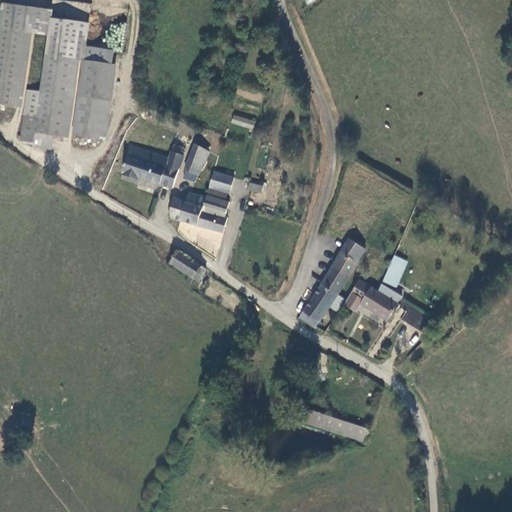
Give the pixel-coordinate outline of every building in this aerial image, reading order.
[(49,51),(42,114),(40,130),(59,132),(68,133),(77,55),(88,56),(115,59),(117,46),(90,43),(92,20),(54,15),(55,7),(5,2),(2,26),(29,29),(52,32),(49,51)] [(0,102),(20,104),(29,29),(2,26),(0,44),(0,102)] [(115,59),(88,56),(80,131),(106,134),(115,59)] [(39,145),(40,130),(42,114),(44,101),(38,100),(32,107),(31,112),(28,112),(25,136),(39,145)] [(253,129),(255,120),(233,115),(231,123),(253,129)] [(57,147),(59,132),(40,130),(39,145),(57,147)] [(203,173),(216,149),(202,142),(193,168),(203,173)] [(125,169),(177,185),(182,166),(186,154),(173,150),(171,156),(150,150),(132,145),(125,169)] [(241,181),(220,172),(215,187),(235,196),(241,181)] [(261,192),(261,185),(248,183),(247,191),(261,192)] [(213,195),(212,197),(194,191),(191,201),(186,219),(220,231),(226,234),(231,219),(229,218),(235,205),(213,195)] [(172,214),(186,219),(191,201),(178,197),(172,214)] [(327,276),(302,315),(318,326),(354,272),(368,244),(351,236),(344,249),(343,249),(337,261),(327,276)] [(166,249),(170,243),(163,239),(160,242),(159,246),(162,251),(166,249)] [(180,249),(172,260),(199,279),(207,268),(180,249)] [(392,319),(406,295),(397,289),(412,258),(400,252),(396,266),(386,283),(379,290),(361,279),(354,290),(367,297),(364,302),(392,319)] [(359,310),(364,302),(367,297),(354,290),(347,302),(359,310)] [(411,310),(437,327),(447,320),(417,300),(411,310)] [(312,419),(358,435),(365,437),(370,426),(316,408),(312,419)]
